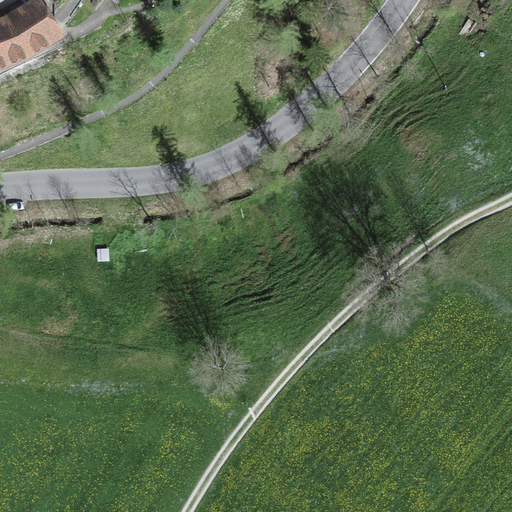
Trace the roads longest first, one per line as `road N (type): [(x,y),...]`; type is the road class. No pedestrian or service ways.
road 1 (tertiary): [(0,186),(114,182),(202,168),(260,141),(307,108),(398,0)]
road 2 (track): [(511,198),(421,249),(340,318),(250,415),(189,511)]
